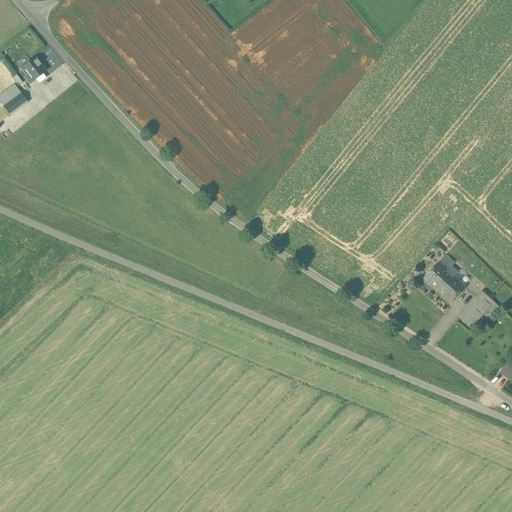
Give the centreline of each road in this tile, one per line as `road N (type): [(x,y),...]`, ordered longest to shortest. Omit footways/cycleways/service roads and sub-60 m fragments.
road 1 (unclassified): [(32,15),(160,160),(236,222),(511,404)]
road 2 (unclassified): [(511,423),(0,210)]
